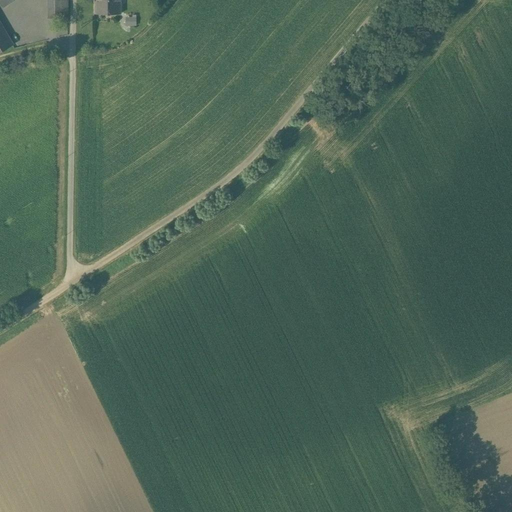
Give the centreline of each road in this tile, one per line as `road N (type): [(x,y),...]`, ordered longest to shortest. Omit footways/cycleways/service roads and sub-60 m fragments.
road 1 (unclassified): [(76,277),(235,172),(384,0)]
road 2 (unclassified): [(76,277),(68,257),(72,0)]
